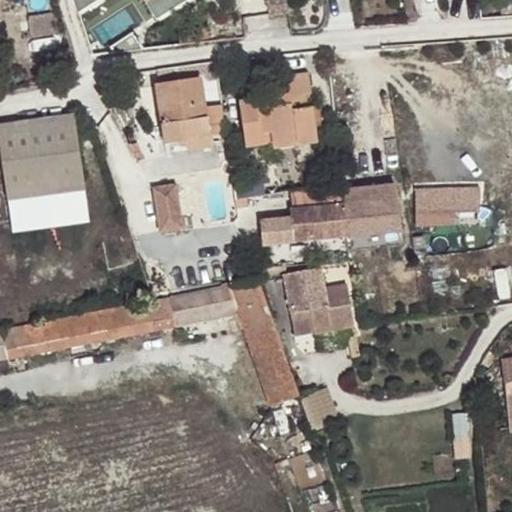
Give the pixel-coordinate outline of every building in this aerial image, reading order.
[(90,0),(88,0),(79,0),(78,2),(77,6),(78,10),(81,13),(87,13),(91,9),(91,5),(90,2),(90,0)] [(152,0),(146,4),(151,10),(166,0),(152,0)] [(288,13),(283,0),(266,0),(269,17),(288,13)] [(58,33),(54,12),(28,16),(31,37),(58,33)] [(218,81),(216,63),(205,65),(207,83),(218,81)] [(289,97),(306,95),(310,95),(309,74),(272,78),(276,98),(239,103),(245,149),(263,147),(261,134),(271,133),(273,145),(295,141),(296,146),(317,143),(312,108),(308,109),(293,111),(289,97)] [(211,137),(227,135),(222,105),(205,108),(200,80),(155,87),(165,144),(178,142),(211,137)] [(308,109),(306,95),(289,97),(293,111),(308,109)] [(84,191),(73,116),(0,126),(0,136),(9,203),(84,191)] [(261,134),(263,147),(273,145),(271,133),(261,134)] [(211,137),(178,142),(180,150),(186,149),(187,154),(212,150),(211,137)] [(274,150),(296,146),(295,141),(273,145),(274,150)] [(269,193),(268,179),(240,180),(241,194),(269,193)] [(162,231),(189,229),(186,182),(159,184),(162,231)] [(343,193),(342,183),(290,191),(293,210),(291,210),(292,219),(260,222),(262,248),(294,244),(294,242),(346,236),(343,193)] [(395,188),(343,193),(346,236),(400,230),(395,188)] [(479,212),(479,197),(450,196),(417,196),(416,230),(444,231),(444,230),(445,215),(445,210),(479,212)] [(445,215),(444,230),(454,231),(454,215),(445,215)] [(284,277),(293,336),(353,325),(346,283),(324,287),(322,271),(284,277)] [(258,282),(169,298),(177,327),(238,315),(270,407),(299,397),(258,282)] [(169,298),(3,330),(9,359),(177,327),(169,298)] [(3,330),(0,330),(0,360),(9,359),(3,330)] [(222,511),(203,426),(0,471),(0,511),(222,511)]
